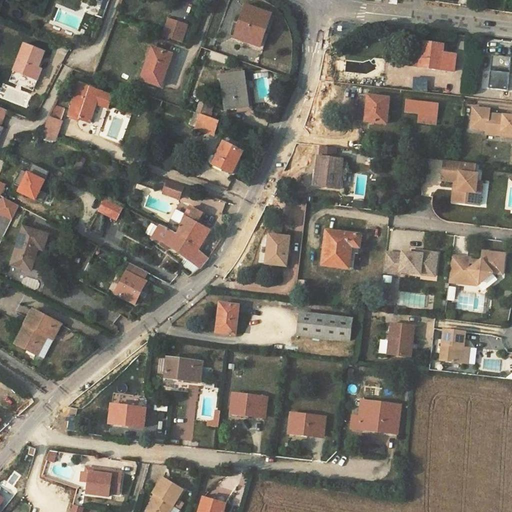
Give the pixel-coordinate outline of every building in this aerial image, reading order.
[(121,0),(119,9),(133,15),(138,1),(137,0),(121,0)] [(247,5),(235,38),(261,47),(272,14),(247,5)] [(167,18),(163,37),(184,42),(189,23),(167,18)] [(401,31),(401,44),(408,44),(409,32),(401,31)] [(388,32),(387,40),(396,40),(397,33),(388,32)] [(24,43),(8,81),(28,89),(44,52),(24,43)] [(419,64),(419,67),(454,71),(456,55),(443,54),(444,45),(422,43),(420,59),(419,64)] [(153,48),(142,80),(161,87),(169,65),(165,63),(168,53),(153,48)] [(165,63),(169,65),(173,55),(168,53),(165,63)] [(511,58),(493,56),(489,89),(508,91),(511,58)] [(227,75),(221,76),(222,78),(226,110),(238,108),(249,106),(249,104),(245,73),(227,75)] [(80,85),(70,116),(90,123),(96,104),(97,101),(102,103),(105,93),(80,85)] [(135,91),(130,107),(134,108),(139,93),(135,91)] [(359,121),(365,122),(368,96),(362,95),(359,121)] [(368,96),(365,122),(387,124),(390,99),(368,96)] [(407,100),(406,112),(419,113),(437,115),(438,103),(407,100)] [(201,102),(197,113),(200,114),(216,120),(217,115),(211,113),(214,106),(201,102)] [(249,106),(238,108),(238,113),(253,111),(252,104),(249,104),(249,106)] [(490,110),(473,108),(471,129),(487,131),(487,135),(499,136),(499,132),(511,133),(511,135),(511,137),(511,117),(489,115),(490,110)] [(62,122),(64,116),(52,112),(50,117),(45,127),(42,137),(56,142),(63,122),(62,122)] [(191,125),(196,127),(200,114),(197,113),(195,112),(191,125)] [(437,124),(437,115),(419,113),(419,123),(437,124)] [(196,127),(195,128),(215,135),(219,121),(216,120),(200,114),(196,127)] [(217,156),(213,164),(232,174),(244,152),(242,151),(244,146),(228,138),(225,143),(224,142),(217,156)] [(319,157),(315,186),(339,189),(343,160),(335,159),(336,149),(321,147),(320,157),(319,157)] [(476,165),(445,161),(444,170),(449,170),(448,178),(443,178),(443,181),(455,183),(459,183),(457,203),(480,206),(482,194),(477,193),(478,183),(479,175),(475,175),(476,165)] [(32,166),(30,173),(44,177),(46,170),(32,166)] [(426,168),(426,176),(443,178),(448,178),(449,170),(444,170),(426,168)] [(25,173),(18,195),(39,201),(45,178),(25,173)] [(167,184),(164,193),(180,199),(184,187),(168,181),(167,184)] [(20,206),(4,198),(0,205),(0,212),(13,219),(20,206)] [(105,199),(99,211),(116,220),(123,209),(105,199)] [(191,207),(177,235),(198,251),(211,231),(198,223),(203,214),(191,207)] [(169,245),(189,260),(185,267),(194,273),(200,268),(208,258),(198,251),(177,235),(167,229),(160,225),(151,239),(166,249),(169,245)] [(23,227),(11,264),(32,270),(39,249),(44,250),(48,235),(23,227)] [(327,231),(323,265),(348,268),(351,246),(359,247),(361,235),(327,231)] [(291,239),(271,237),(267,265),(287,268),(291,239)] [(351,246),(348,268),(354,269),(355,254),(358,254),(359,247),(351,246)] [(95,253),(110,262),(114,255),(98,247),(95,253)] [(472,259),(454,256),(450,282),(478,286),(494,274),(504,275),(507,255),(485,252),(484,260),(470,270),(472,259)] [(405,255),(388,253),(386,273),(403,275),(403,273),(423,275),(423,271),(437,272),(439,254),(425,253),(424,255),(414,254),(405,253),(405,255)] [(132,264),(116,293),(136,304),(147,282),(144,280),(148,272),(132,264)] [(393,288),(384,287),(382,304),(391,305),(393,288)] [(220,303),(216,332),(233,334),(234,321),(237,322),(239,306),(220,303)] [(34,310),(16,344),(44,358),(62,324),(34,310)] [(300,313),(298,335),(350,341),(352,320),(300,313)] [(417,328),(393,325),(390,356),(410,358),(411,345),(415,346),(417,328)] [(467,333),(446,331),(443,362),(467,364),(469,348),(466,347),(467,333)] [(168,359),(166,378),(199,382),(201,363),(168,359)] [(234,394),(232,414),(265,418),(267,398),(234,394)] [(111,405),(109,424),(144,429),(145,412),(137,411),(137,408),(111,405)] [(366,411),(364,430),(396,433),(398,416),(391,416),(391,413),(366,411)] [(291,414),(289,434),(323,438),(325,420),(317,419),(317,417),(291,414)] [(110,475),(88,473),(80,472),(79,482),(87,482),(85,493),(108,496),(109,492),(117,493),(120,472),(110,471),(110,475)] [(162,477),(152,493),(155,495),(147,507),(155,511),(167,511),(182,489),(162,477)] [(221,511),(224,504),(201,498),(197,511),(221,511)]
